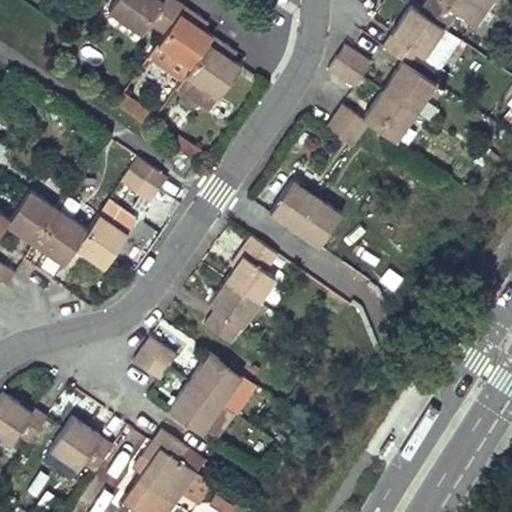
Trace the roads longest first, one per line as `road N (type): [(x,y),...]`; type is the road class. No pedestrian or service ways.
road 1 (residential): [(0,354),(34,337),(112,319),(149,289),(289,91),(307,50),(310,0)]
road 2 (primary): [(511,298),(376,511)]
road 3 (primary): [(432,511),(511,382)]
